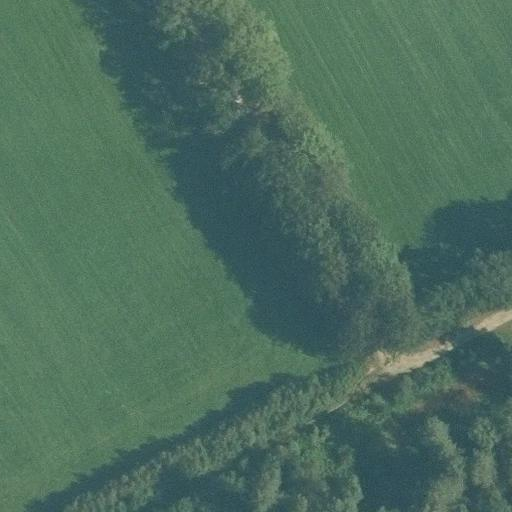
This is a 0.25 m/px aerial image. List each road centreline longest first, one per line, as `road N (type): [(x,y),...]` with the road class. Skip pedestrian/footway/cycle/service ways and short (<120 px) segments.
road 1 (track): [(168,0),(391,370)]
road 2 (track): [(391,370),(141,511)]
road 3 (track): [(511,310),(391,370)]
